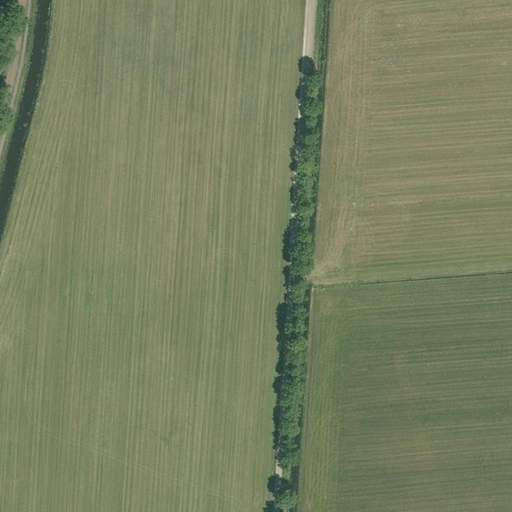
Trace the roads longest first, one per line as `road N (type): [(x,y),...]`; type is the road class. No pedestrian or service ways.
road 1 (unclassified): [(274,511),(293,246)]
road 2 (track): [(293,246),(313,0)]
road 3 (track): [(23,0),(0,123)]
